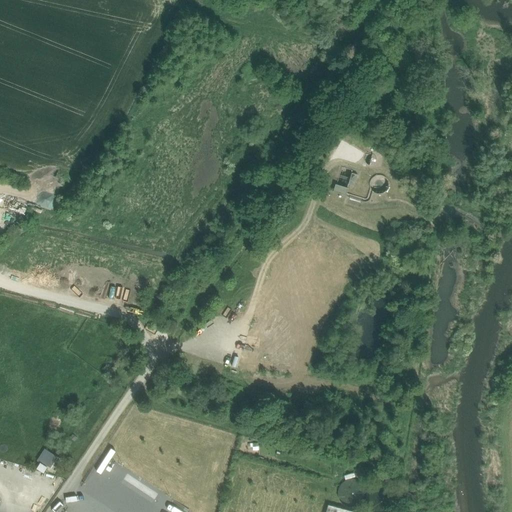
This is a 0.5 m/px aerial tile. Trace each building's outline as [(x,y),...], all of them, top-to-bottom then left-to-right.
[(356,174),(351,173),(348,183),(353,185),(356,174)] [(346,187),(335,183),(332,190),(344,194),(346,187)] [(260,349),(248,345),(242,365),(254,368),(260,349)] [(58,456),(48,451),(38,467),(44,471),(47,465),(51,468),(58,456)] [(29,499),(22,496),(19,505),(27,507),(29,499)]
